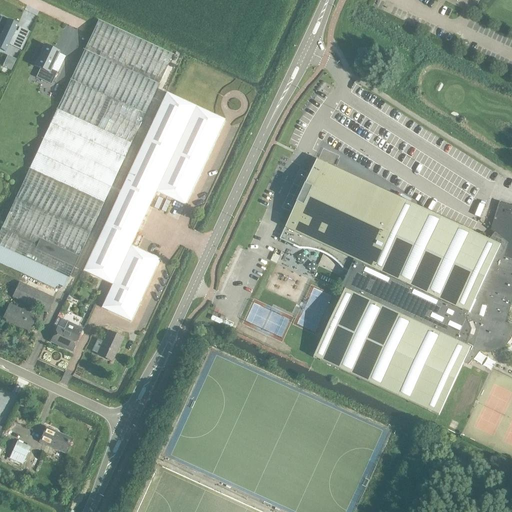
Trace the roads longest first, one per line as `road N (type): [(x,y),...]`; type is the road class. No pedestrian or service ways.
road 1 (tertiary): [(153,370),(283,96)]
road 2 (unknown): [(32,456),(91,324),(106,321),(127,332)]
road 3 (unclassified): [(123,422),(0,364)]
